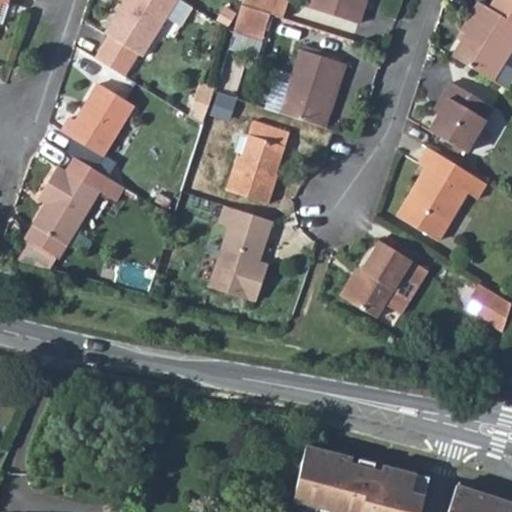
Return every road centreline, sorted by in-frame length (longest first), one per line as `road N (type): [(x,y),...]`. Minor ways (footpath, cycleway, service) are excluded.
road 1 (secondary): [(511,435),(0,328)]
road 2 (residential): [(343,194),(404,100),(426,0)]
road 3 (residential): [(74,0),(40,103),(0,129)]
